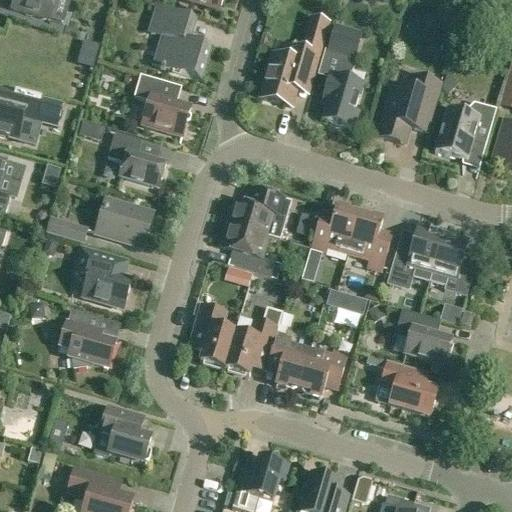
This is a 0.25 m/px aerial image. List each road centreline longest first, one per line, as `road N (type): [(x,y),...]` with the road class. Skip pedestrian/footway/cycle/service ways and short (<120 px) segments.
road 1 (residential): [(199,435),(161,394),(155,358),(208,179),(236,152)]
road 2 (residential): [(511,218),(276,152),(236,152)]
road 3 (residential): [(443,479),(264,426),(199,435)]
road 4 (residential): [(236,152),(230,88),(256,0)]
road 5 (residential): [(443,479),(476,345)]
